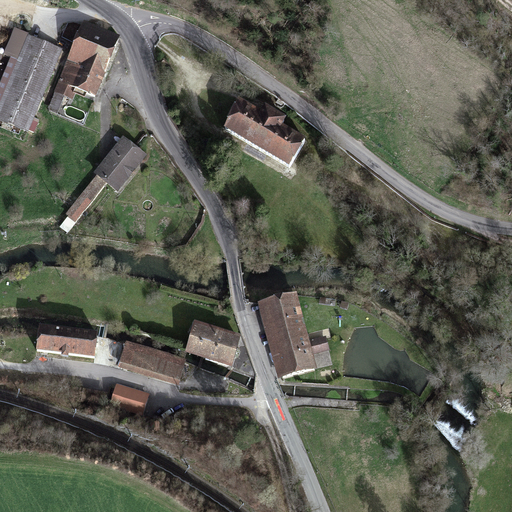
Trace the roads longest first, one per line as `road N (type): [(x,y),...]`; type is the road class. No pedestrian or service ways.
road 1 (tertiary): [(511,228),(427,201),(183,27),(149,21),(128,33)]
road 2 (primary): [(275,401),(238,306),(218,215),(164,134),(128,33)]
road 3 (track): [(452,214),(437,239),(406,212),(325,170),(308,137),(283,114),(206,78),(191,78),(186,91),(202,123)]
road 4 (residential): [(108,374),(179,400),(275,401)]
